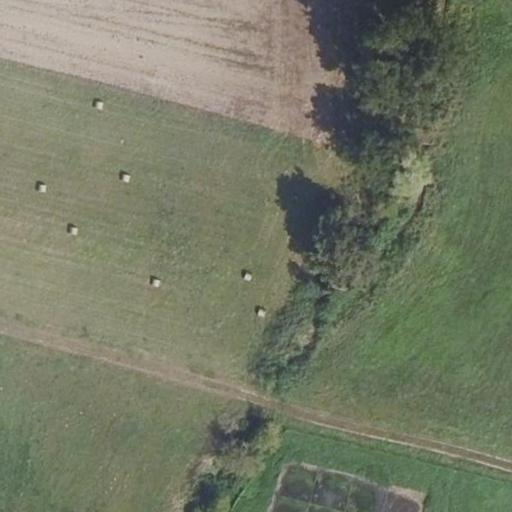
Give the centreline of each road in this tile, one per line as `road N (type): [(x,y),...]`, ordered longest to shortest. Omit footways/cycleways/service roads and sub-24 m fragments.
road 1 (track): [(0,324),(511,461)]
road 2 (track): [(265,395),(187,511)]
